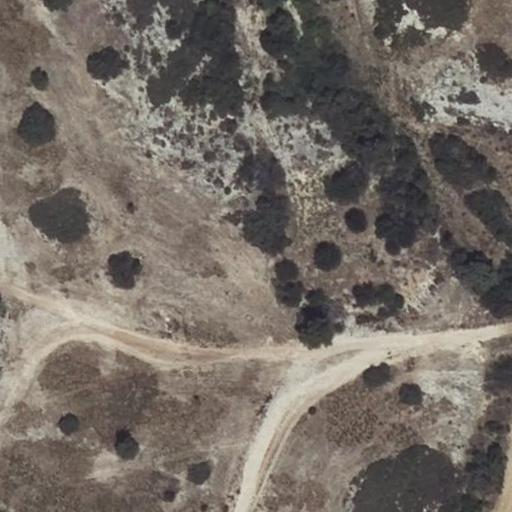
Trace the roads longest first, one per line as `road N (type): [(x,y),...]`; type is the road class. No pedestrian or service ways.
road 1 (track): [(0,291),(152,350),(364,359)]
road 2 (track): [(237,511),(269,428),(364,359),(404,339),(511,323)]
